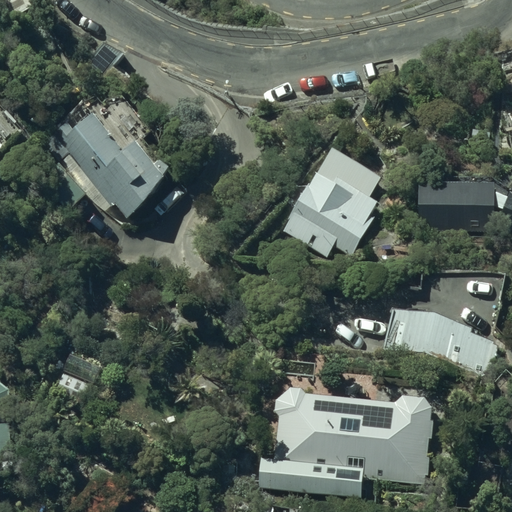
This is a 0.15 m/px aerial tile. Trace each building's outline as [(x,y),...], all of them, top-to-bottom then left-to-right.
[(32,10),(27,0),(0,0),(0,4),(7,21),(32,10)] [(127,155),(93,117),(62,144),(124,215),(161,183),(132,150),(127,155)] [(381,177),(331,148),(281,235),(325,261),(332,248),(347,257),(378,204),(368,198),(381,177)] [(85,194),(68,175),(51,191),(69,210),(85,194)] [(494,184),(415,184),(414,234),(494,234),(494,223),(511,230),(511,195),(510,195),(494,195),(494,184)] [(408,310),(392,311),(385,353),(492,371),(507,279),(473,273),(421,274),(421,290),(407,290),(408,310)] [(93,384),(63,373),(54,396),(84,408),(93,384)] [(0,382),(0,466),(16,465),(10,382),(0,382)] [(259,491),(361,500),(362,481),(427,485),(431,410),(431,409),(430,408),(429,407),(429,406),(428,405),(427,404),(426,403),(425,402),(424,401),(423,401),(422,400),(421,399),(420,399),(418,398),(417,398),(416,398),(415,398),(413,397),(412,397),(411,397),(410,397),(408,397),(407,397),(406,398),(405,398),(403,398),(402,399),(401,399),(400,400),(399,400),(398,401),(397,402),(396,403),(395,403),(394,404),(305,395),(303,394),(302,393),(301,392),(299,391),(298,391),(297,390),(295,390),(294,390),(292,390),(291,390),(289,390),(288,390),(286,391),(285,391),(283,392),(282,393),(281,394),(280,395),(279,396),(278,397),(277,398),(276,400),(276,401),(275,403),(275,404),(275,406),(275,407),(275,409),(275,410),(275,412),(276,413),(276,415),(277,416),(278,417),(279,419),(274,463),(260,462),(259,491)]
